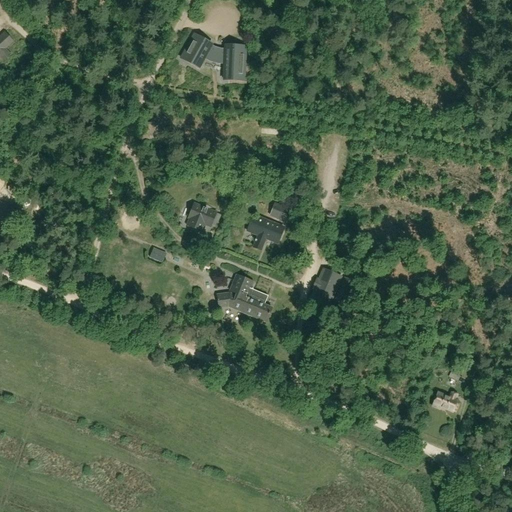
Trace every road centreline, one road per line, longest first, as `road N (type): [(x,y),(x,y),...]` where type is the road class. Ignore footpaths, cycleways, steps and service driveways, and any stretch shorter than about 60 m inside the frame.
road 1 (track): [(442,455),(79,303)]
road 2 (track): [(293,388),(303,293),(340,123)]
road 3 (track): [(79,303),(145,86)]
road 4 (track): [(0,4),(43,54),(145,86)]
road 5 (track): [(197,251),(149,204),(126,145)]
